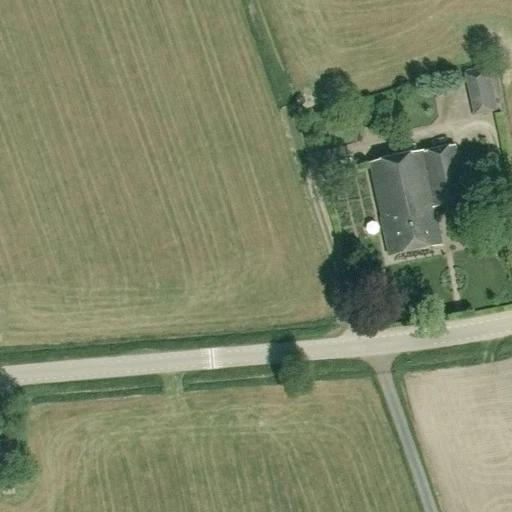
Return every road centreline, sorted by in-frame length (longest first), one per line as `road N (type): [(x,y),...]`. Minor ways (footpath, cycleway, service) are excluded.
road 1 (unclassified): [(511,324),(423,341),(0,379)]
road 2 (track): [(376,346),(431,511)]
